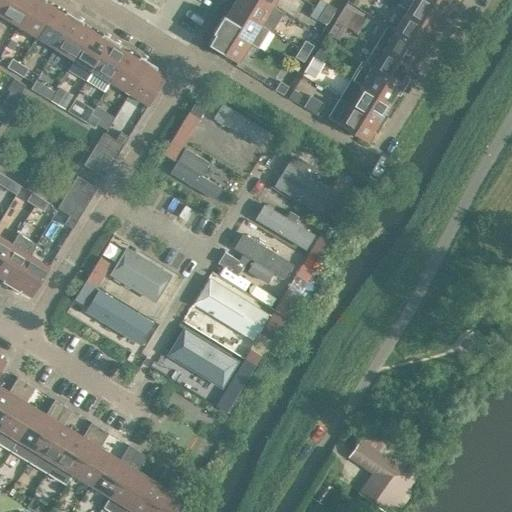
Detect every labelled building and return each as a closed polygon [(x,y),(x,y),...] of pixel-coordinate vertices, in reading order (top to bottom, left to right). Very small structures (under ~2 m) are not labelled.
[(0,0),(0,13),(0,14),(8,0),(0,0)] [(8,0),(0,14),(19,25),(33,0),(8,0)] [(46,1),(45,0),(33,0),(19,25),(37,36),(55,6),(46,1)] [(235,0),(232,6),(261,24),(273,5),(263,0),(235,0)] [(323,0),(319,0),(315,6),(323,11),(328,3),(323,0)] [(442,20),(444,21),(450,12),(430,0),(413,0),(407,11),(436,29),(442,20)] [(455,3),(453,2),(454,0),(430,0),(450,12),(455,3)] [(336,8),(328,3),(323,11),(331,16),(336,8)] [(66,10),(65,12),(55,6),(37,36),(56,48),(75,16),(66,10)] [(270,29),(261,24),(232,6),(226,15),(224,14),(218,23),(250,42),(258,47),(270,29)] [(315,6),(310,14),(318,19),(323,11),(315,6)] [(353,12),(344,7),(337,19),(345,24),(353,12)] [(318,19),(326,24),(331,16),(323,11),(318,19)] [(432,40),(430,39),(436,29),(407,11),(395,30),(427,49),(432,40)] [(82,23),(84,21),(75,16),(56,48),(74,59),(92,29),(82,23)] [(329,31),(338,36),(345,24),(337,19),(329,31)] [(213,32),(215,33),(209,43),(238,62),(250,42),(218,23),(213,32)] [(427,49),(395,30),(389,26),(377,44),(414,66),(420,57),(422,58),(427,49)] [(103,33),(102,35),(92,29),(74,59),(92,70),(112,38),(103,33)] [(112,38),(92,70),(86,80),(105,92),(111,81),(129,52),(119,46),(121,44),(112,38)] [(314,45),(306,40),(301,48),(309,53),(314,45)] [(366,62),(404,86),(410,77),(408,76),(414,66),(377,44),(366,62)] [(296,56),(304,61),(309,53),(301,48),(296,56)] [(327,53),(319,48),(314,56),(322,61),(327,53)] [(140,55),(139,57),(129,52),(111,81),(129,93),(149,61),(140,55)] [(306,70),(314,75),(322,61),(314,56),(306,70)] [(13,58),(8,66),(16,71),(21,63),(13,58)] [(149,104),(167,75),(156,68),(157,66),(149,61),(129,93),(149,104)] [(366,62),(363,61),(352,79),(391,103),(397,94),(399,95),(404,86),(366,62)] [(24,76),(29,68),(21,63),(16,71),(24,76)] [(49,99),(54,91),(36,79),(31,88),(49,99)] [(387,114),(385,113),(391,103),(352,79),(340,97),(382,123),(387,114)] [(275,89),(284,94),(289,86),(280,81),(275,89)] [(61,87),(52,101),(64,108),(73,95),(61,87)] [(289,97),(297,102),(302,94),(294,89),(289,97)] [(19,96),(11,91),(6,99),(14,104),(19,96)] [(368,141),(375,130),(377,132),(382,123),(340,97),(329,117),(368,141)] [(1,107),(9,112),(14,104),(6,99),(1,107)] [(197,99),(189,111),(199,118),(207,105),(197,99)] [(80,100),(72,113),(86,122),(91,113),(94,109),(80,100)] [(266,152),(276,135),(224,104),(214,121),(266,152)] [(199,118),(189,111),(176,132),(163,153),(174,160),(199,118)] [(91,113),(86,122),(94,127),(99,118),(91,113)] [(121,131),(115,139),(124,145),(129,136),(121,131)] [(115,139),(104,132),(97,142),(117,155),(124,145),(115,139)] [(117,155),(97,142),(91,153),(111,166),(117,155)] [(188,148),(171,174),(216,202),(224,189),(205,178),(213,165),(188,148)] [(84,164),(104,177),(111,166),(91,153),(84,164)] [(273,191),(317,219),(331,196),(287,168),(273,191)] [(0,183),(7,188),(12,179),(3,174),(0,180),(0,183)] [(98,188),(77,175),(71,186),(91,198),(98,188)] [(64,197),(85,209),(91,198),(71,186),(64,197)] [(32,192),(27,200),(35,205),(40,197),(32,192)] [(344,195),(331,217),(342,224),(355,202),(344,195)] [(43,210),(48,202),(40,197),(35,205),(43,210)] [(58,207),(69,215),(78,220),(85,209),(64,197),(58,207)] [(315,236),(265,205),(256,220),(305,251),(315,236)] [(69,215),(64,223),(73,228),(78,220),(69,215)] [(235,250),(253,263),(247,270),(269,286),(277,276),(284,281),(296,266),(248,232),(235,250)] [(332,239),(322,232),(310,252),(308,255),(296,275),(307,281),(332,239)] [(0,276),(4,279),(2,281),(11,286),(31,254),(36,246),(17,234),(12,243),(0,262),(0,276)] [(0,262),(12,243),(0,235),(0,262)] [(129,249),(111,277),(155,305),(173,277),(129,249)] [(243,267),(236,263),(238,260),(225,252),(219,262),(239,274),(243,267)] [(32,296),(50,266),(31,254),(11,286),(20,291),(21,289),(32,296)] [(111,263),(100,256),(87,277),(75,299),(85,305),(111,263)] [(214,278),(196,306),(253,342),(271,313),(214,278)] [(297,297),(286,290),(261,332),(271,339),(284,318),(297,297)] [(102,291),(85,316),(136,350),(153,325),(102,291)] [(187,346),(179,358),(224,387),(228,380),(231,374),(187,346)] [(261,355),(251,348),(225,390),(236,397),(261,355)] [(18,377),(12,386),(21,391),(27,382),(18,377)] [(30,397),(36,388),(27,382),(21,391),(30,397)] [(0,385),(0,425),(18,396),(0,385)] [(18,396),(0,425),(0,441),(11,449),(36,408),(18,396)] [(55,399),(49,409),(58,414),(64,405),(55,399)] [(67,419),(72,410),(64,405),(58,414),(67,419)] [(36,408),(11,449),(30,460),(55,419),(36,408)] [(48,471),(73,430),(55,419),(30,460),(48,471)] [(92,422),(86,431),(95,436),(100,427),(92,422)] [(103,442),(109,432),(100,427),(95,436),(103,442)] [(73,430),(48,471),(67,483),(73,472),(92,442),(73,430)] [(92,484),(110,453),(92,442),(73,472),(92,484)] [(351,456),(373,471),(358,492),(386,511),(391,511),(405,493),(394,485),(403,472),(360,443),(351,456)] [(129,445),(123,454),(132,459),(138,450),(129,445)] [(141,465),(147,455),(138,450),(132,459),(141,465)] [(110,453),(92,484),(110,495),(129,464),(110,453)] [(125,511),(129,506),(147,476),(129,464),(110,495),(104,505),(114,511),(125,511)] [(166,467),(160,476),(169,482),(175,472),(166,467)] [(178,487),(183,478),(175,472),(169,482),(178,487)] [(147,476),(129,506),(137,511),(150,511),(166,487),(147,476)] [(322,504),(334,487),(323,480),(312,497),(322,504)] [(177,511),(185,499),(166,487),(150,511),(177,511)]
